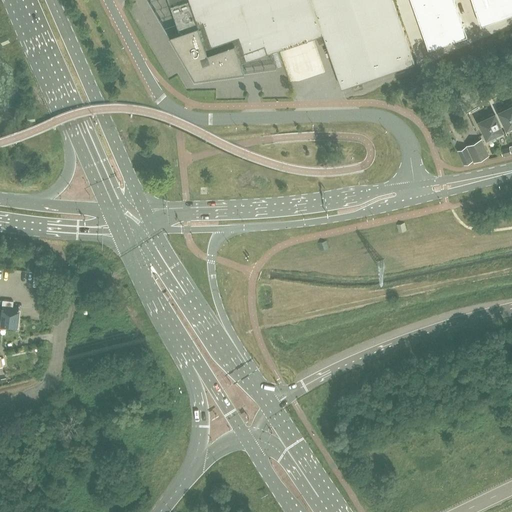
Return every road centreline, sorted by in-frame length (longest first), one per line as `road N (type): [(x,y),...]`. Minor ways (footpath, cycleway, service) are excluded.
road 1 (unclassified): [(414,185),(405,140),(382,120),(185,115)]
road 2 (tertiary): [(414,185),(297,202),(144,210)]
road 3 (track): [(511,259),(252,316)]
road 4 (trunk): [(511,309),(377,351),(268,409)]
road 5 (primary): [(144,210),(51,0)]
road 6 (tertiary): [(229,229),(416,201)]
road 7 (primary): [(241,368),(155,231)]
road 8 (primary): [(241,368),(212,276),(215,246),(229,229)]
road 9 (primary): [(117,231),(189,349)]
road 10 (trunk): [(189,349),(200,426),(187,478)]
road 11 (unclassified): [(0,403),(29,395),(51,376),(64,308)]
road 12 (primary): [(60,98),(70,165),(60,186),(31,203)]
road 13 (primary): [(60,98),(109,211)]
